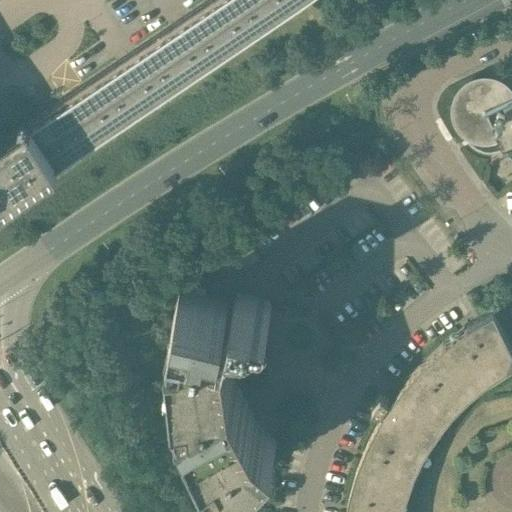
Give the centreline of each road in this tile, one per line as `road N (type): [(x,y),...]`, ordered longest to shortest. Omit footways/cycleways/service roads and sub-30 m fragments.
road 1 (primary): [(34,259),(321,81),(480,0)]
road 2 (residential): [(504,241),(385,343),(326,459),(317,511)]
road 3 (residential): [(504,241),(406,109),(420,81),(511,38)]
road 4 (primary): [(23,418),(13,325),(17,292),(34,259)]
